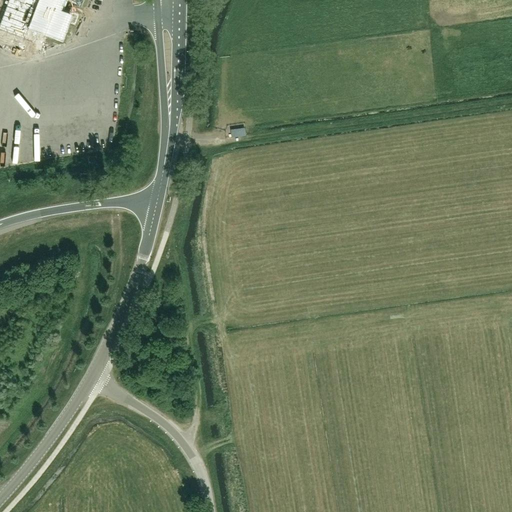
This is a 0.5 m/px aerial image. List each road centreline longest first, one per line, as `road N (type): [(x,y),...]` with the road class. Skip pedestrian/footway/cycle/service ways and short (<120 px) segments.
road 1 (primary): [(156,205),(173,129),(177,0)]
road 2 (unclassified): [(159,0),(165,145),(156,205)]
road 3 (unclassified): [(211,511),(197,465),(175,433),(92,378)]
road 4 (unclassified): [(92,378),(138,272),(156,205)]
road 5 (motorway): [(0,224),(124,200),(156,205)]
road 6 (unclassified): [(0,499),(92,378)]
